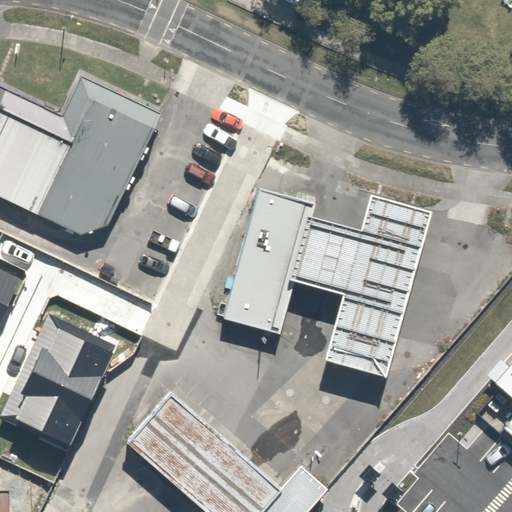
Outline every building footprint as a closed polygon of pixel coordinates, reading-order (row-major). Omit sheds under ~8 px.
[(305,0),(280,0),(301,10),(305,0)] [(0,206),(81,243),(138,117),(64,84),(42,133),(0,114),(0,206)] [(312,201),(258,184),(220,315),(277,331),(289,277),(333,287),(312,362),(387,380),(433,204),(370,190),(362,228),(309,213),(312,201)] [(0,327),(24,279),(0,268),(0,327)] [(117,345),(50,313),(1,416),(68,449),(117,345)] [(259,511),(285,483),(167,378),(102,440),(177,511),(259,511)]
